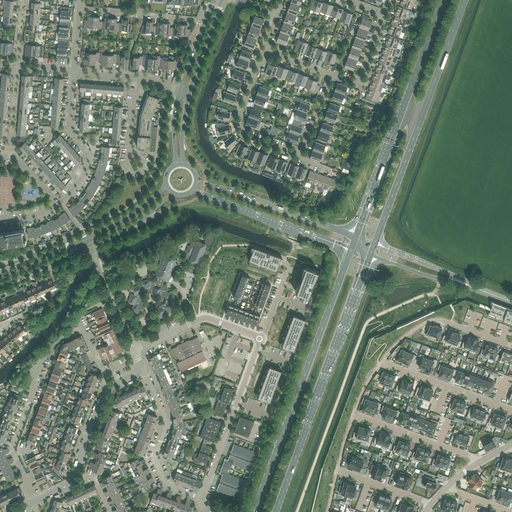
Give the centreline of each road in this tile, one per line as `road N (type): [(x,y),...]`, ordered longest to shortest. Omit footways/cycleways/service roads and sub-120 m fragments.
road 1 (primary): [(350,249),(254,511)]
road 2 (primary): [(275,511),(370,255)]
road 3 (primary): [(374,244),(464,0)]
road 4 (primary): [(443,0),(354,237)]
road 5 (residential): [(36,500),(12,448),(47,354),(84,329)]
road 6 (residential): [(201,498),(166,484),(154,456),(167,424),(138,360)]
road 7 (residential): [(201,498),(256,337)]
road 8 (tertiary): [(192,190),(350,249)]
road 9 (tertiary): [(354,237),(196,180)]
road 10 (residential): [(59,204),(91,161),(69,129),(73,71)]
road 11 (residential): [(298,153),(239,127),(263,48)]
road 12 (residential): [(385,364),(511,410)]
road 13 (residential): [(358,415),(483,459)]
road 14 (residential): [(256,337),(202,318),(134,350)]
